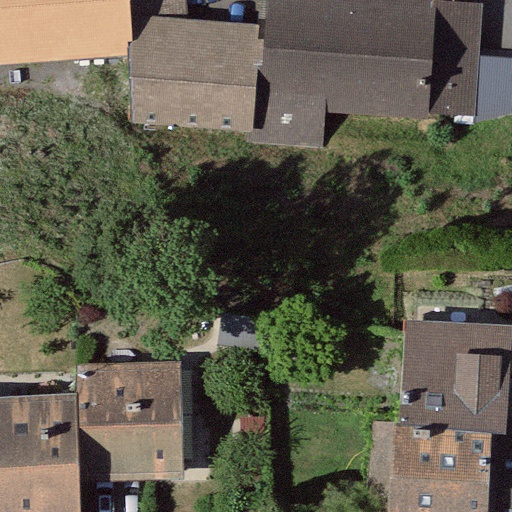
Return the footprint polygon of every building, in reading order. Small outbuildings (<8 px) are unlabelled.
[(126,14),(124,0),(0,0),(0,54),(128,45),(126,14)] [(124,0),(126,14),(183,19),(181,0),(124,0)] [(433,1),(432,0),(271,0),(269,27),(264,94),(264,98),(324,102),(323,110),(425,117),(426,110),(433,1)] [(479,3),(433,1),(426,110),(472,114),(479,3)] [(264,94),(269,27),(183,19),(126,14),(128,45),(132,120),(251,131),(253,93),(264,94)] [(264,98),(264,94),(253,93),(251,131),(250,149),(319,153),(323,110),(324,102),(264,98)] [(502,412),(508,319),(404,311),(396,418),(489,426),(501,427),(502,412)] [(182,476),(178,361),(77,363),(78,392),(81,477),(182,476)] [(80,511),(81,477),(78,392),(0,394),(0,511),(80,511)] [(511,511),(511,412),(502,412),(501,427),(489,426),(486,511),(511,511)] [(486,511),(489,426),(396,418),(390,418),(383,511),(486,511)]
